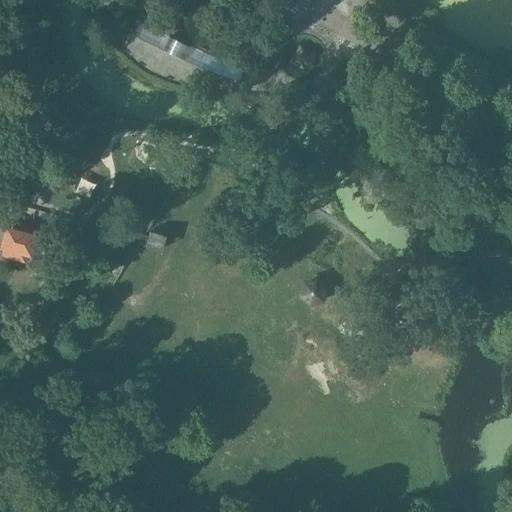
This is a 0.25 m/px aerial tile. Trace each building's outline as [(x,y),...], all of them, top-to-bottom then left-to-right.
[(136,21),(131,31),(213,71),(214,71),(229,76),(240,78),(242,66),(243,66),(243,62),(233,60),(221,57),(195,44),(198,38),(170,24),(167,31),(137,17),(135,20),(136,21)] [(289,60),(307,70),(316,53),(299,44),(289,60)] [(5,254),(22,260),(24,260),(25,256),(26,253),(30,254),(35,237),(31,236),(32,229),(31,229),(14,224),(12,231),(8,230),(4,246),(7,247),(5,254)] [(162,250),(166,233),(150,230),(145,247),(162,250)] [(325,302),(329,287),(318,277),(304,281),(300,295),(311,305),(325,302)]
